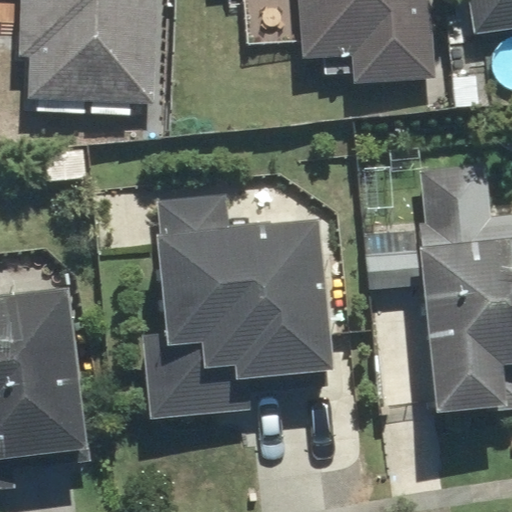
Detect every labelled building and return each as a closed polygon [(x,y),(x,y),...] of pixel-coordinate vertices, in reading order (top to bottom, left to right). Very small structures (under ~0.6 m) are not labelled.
[(155,103),(157,0),(23,0),(23,55),(33,55),(32,100),(155,103)] [(439,76),(432,0),(301,0),(307,60),(355,56),(357,82),(439,76)] [(511,0),(474,0),(480,34),(511,28),(511,0)] [(39,142),(40,187),(95,186),(94,141),(39,142)] [(489,170),(423,176),(445,412),(511,405),(511,215),(493,218),(489,170)] [(232,192),(162,197),(173,330),(146,332),(154,419),(251,411),(248,379),(342,372),(329,218),(235,225),(232,192)] [(364,245),(366,291),(423,289),(421,243),(364,245)] [(94,459),(72,286),(0,295),(0,487),(12,486),(10,470),(94,459)]
